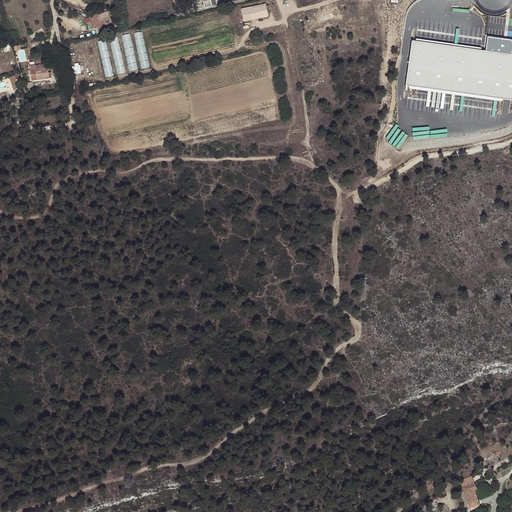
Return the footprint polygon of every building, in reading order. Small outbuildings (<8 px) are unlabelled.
[(266,4),(241,9),(244,22),(268,17),(266,4)] [(93,20),(90,18),(91,22),(93,28),(96,27),(97,30),(102,29),(101,24),(111,21),(109,14),(99,16),(95,17),(93,20)] [(134,33),(142,69),(150,67),(142,31),(134,33)] [(122,35),(130,72),(138,70),(130,34),(122,35)] [(484,50),(410,42),(405,86),(511,98),(511,52),(509,52),(511,39),(485,36),(484,50)] [(110,38),(117,75),(126,73),(118,37),(110,38)] [(98,41),(105,77),(114,76),(106,40),(98,41)] [(49,77),(51,76),(51,72),(48,73),(47,64),(30,66),(31,80),(49,78),(49,77)] [(470,509),(480,505),(474,490),(477,489),(475,483),(462,488),(470,509)]
